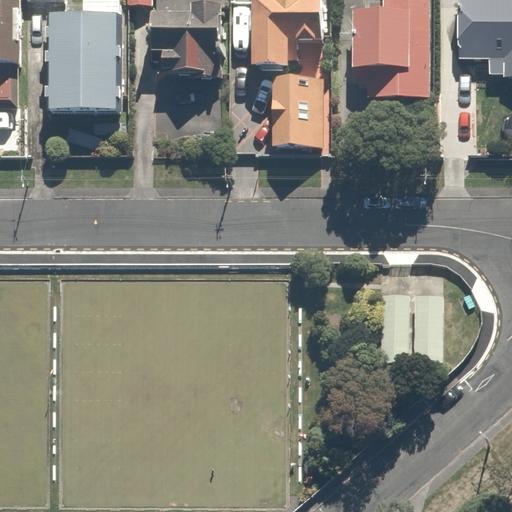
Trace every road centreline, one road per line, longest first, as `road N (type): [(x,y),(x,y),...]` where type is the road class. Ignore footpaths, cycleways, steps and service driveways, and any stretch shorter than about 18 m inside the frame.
road 1 (residential): [(511,239),(480,227),(0,220)]
road 2 (residential): [(356,511),(511,375)]
